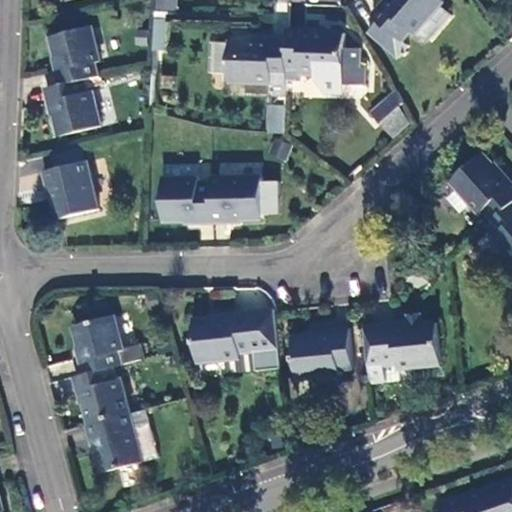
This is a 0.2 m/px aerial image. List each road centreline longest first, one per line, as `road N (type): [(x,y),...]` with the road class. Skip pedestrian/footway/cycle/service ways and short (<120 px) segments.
road 1 (residential): [(7,273),(293,259),(490,92)]
road 2 (residential): [(511,402),(224,511)]
road 3 (residential): [(8,0),(7,273)]
road 4 (residential): [(7,273),(66,511)]
